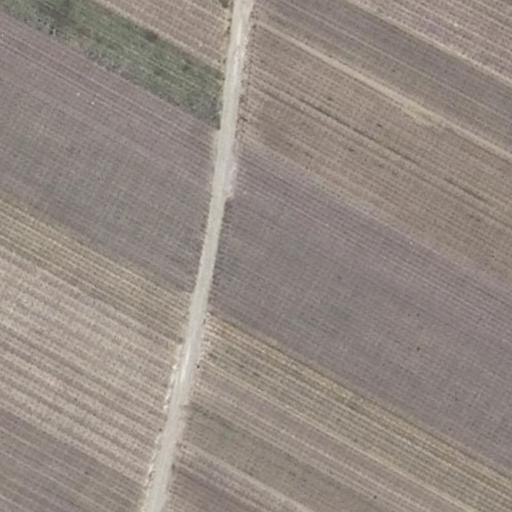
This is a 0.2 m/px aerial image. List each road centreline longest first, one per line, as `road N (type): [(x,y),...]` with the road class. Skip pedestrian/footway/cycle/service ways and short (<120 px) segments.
road 1 (track): [(234,0),(210,207),(148,511)]
road 2 (track): [(511,150),(240,0)]
